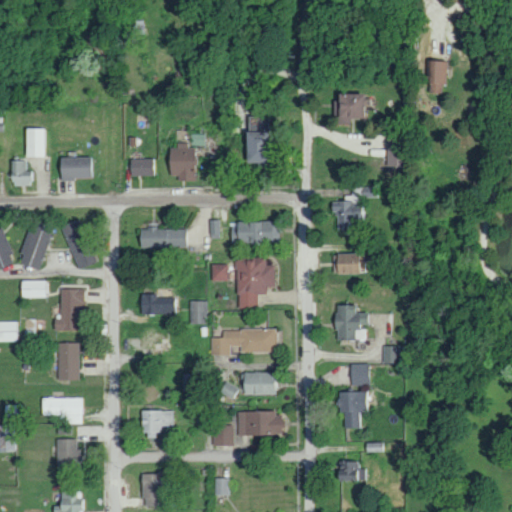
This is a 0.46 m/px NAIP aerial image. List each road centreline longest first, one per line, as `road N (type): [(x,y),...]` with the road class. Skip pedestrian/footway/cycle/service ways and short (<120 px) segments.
road 1 (residential): [(306,511),(303,139)]
road 2 (residential): [(114,511),(113,202)]
road 3 (residential): [(0,204),(304,198)]
road 4 (residential): [(252,460),(114,467)]
